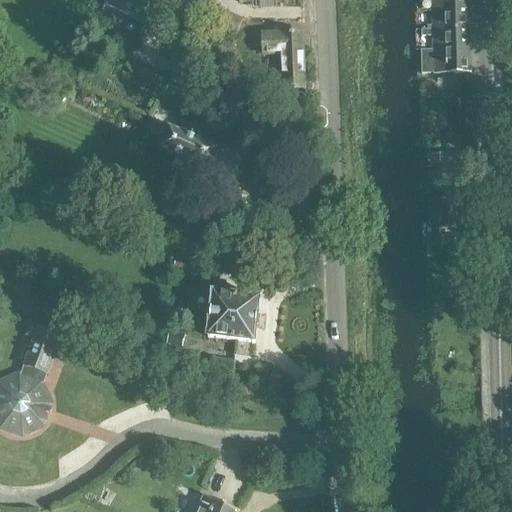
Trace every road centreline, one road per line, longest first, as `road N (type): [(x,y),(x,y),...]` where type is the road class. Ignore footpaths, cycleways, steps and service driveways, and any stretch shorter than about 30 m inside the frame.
road 1 (unclassified): [(341,511),(322,0)]
road 2 (secondary): [(503,511),(490,0)]
